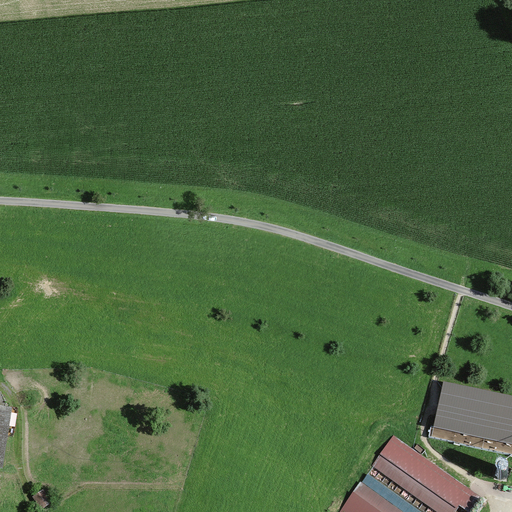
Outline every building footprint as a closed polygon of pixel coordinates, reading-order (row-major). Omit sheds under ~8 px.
[(511,398),(449,385),(440,425),(511,439),(511,398)] [(0,470),(3,471),(12,414),(0,412),(0,470)] [(456,511),(470,494),(396,440),(376,466),(439,511),(456,511)] [(399,511),(362,485),(341,511),(399,511)] [(45,494),(33,501),(39,509),(50,502),(45,494)]
